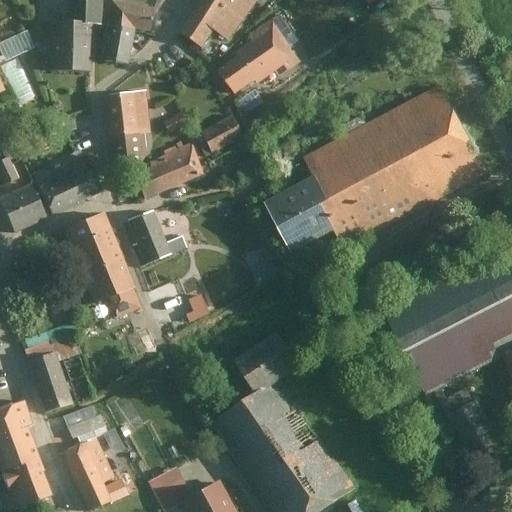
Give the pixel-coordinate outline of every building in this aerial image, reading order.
[(95,24),(95,0),(71,0),(72,25),(87,25),(95,24)] [(228,46),(257,3),(251,0),(200,0),(178,33),(197,46),(207,32),(228,46)] [(155,9),(108,3),(105,30),(127,33),(152,36),(155,9)] [(305,63),(276,17),(241,38),(246,46),(231,55),(237,64),(224,73),(233,88),(251,78),(255,84),(272,74),(276,81),(305,63)] [(43,78),(87,78),(87,25),(72,25),(43,25),(43,78)] [(124,64),(127,33),(105,30),(101,61),(124,64)] [(498,176),(444,77),(297,157),(312,183),(266,207),(296,261),(339,237),(350,257),(498,176)] [(149,134),(145,93),(108,96),(113,163),(142,161),(140,135),(149,134)] [(241,141),(229,120),(196,139),(208,160),(241,141)] [(205,180),(194,142),(151,155),(156,170),(132,177),(140,200),(205,180)] [(102,197),(82,153),(42,171),(48,185),(34,191),(48,222),(102,197)] [(16,179),(7,160),(0,163),(0,182),(1,185),(16,179)] [(0,195),(0,201),(11,233),(44,221),(31,184),(0,195)] [(144,266),(193,249),(188,235),(172,240),(161,209),(133,219),(141,243),(136,244),(144,266)] [(87,306),(128,292),(102,219),(61,234),(87,306)] [(511,272),(503,252),(382,314),(428,399),(496,358),(511,383),(511,272)] [(272,511),(310,511),(343,489),(274,392),(305,370),(277,331),(228,366),(246,391),(207,419),(272,511)] [(84,344),(65,349),(78,399),(97,394),(84,344)] [(64,401),(55,367),(51,353),(30,359),(42,406),(64,401)] [(473,399),(445,416),(470,458),(486,449),(478,436),(490,428),(473,399)] [(34,432),(24,400),(0,407),(0,465),(3,476),(0,477),(0,491),(6,510),(45,498),(25,435),(34,432)] [(83,511),(98,511),(107,509),(98,486),(106,483),(96,457),(103,454),(98,441),(61,455),(83,511)] [(187,497),(172,471),(143,488),(156,511),(160,511),(172,506),(187,497)] [(230,511),(214,483),(187,497),(172,506),(174,511),(230,511)]
